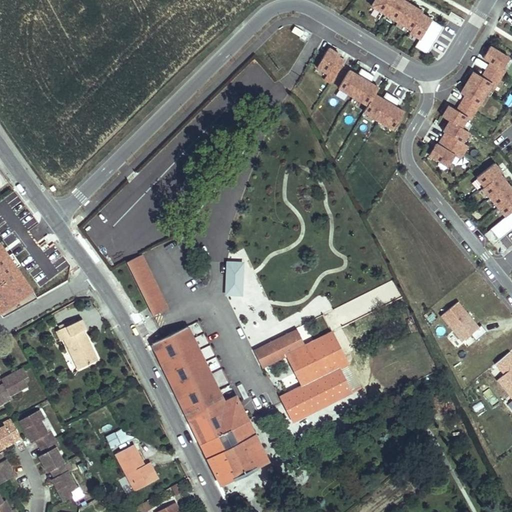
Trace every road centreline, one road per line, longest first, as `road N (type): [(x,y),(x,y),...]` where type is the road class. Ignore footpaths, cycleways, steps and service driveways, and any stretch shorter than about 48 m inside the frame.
road 1 (residential): [(55,222),(269,17),(289,8),(412,74),(434,77)]
road 2 (residential): [(221,511),(96,278)]
road 3 (residential): [(434,77),(434,95),(412,135),(411,168),(511,291)]
road 4 (unknown): [(134,342),(179,313),(206,312),(262,394)]
